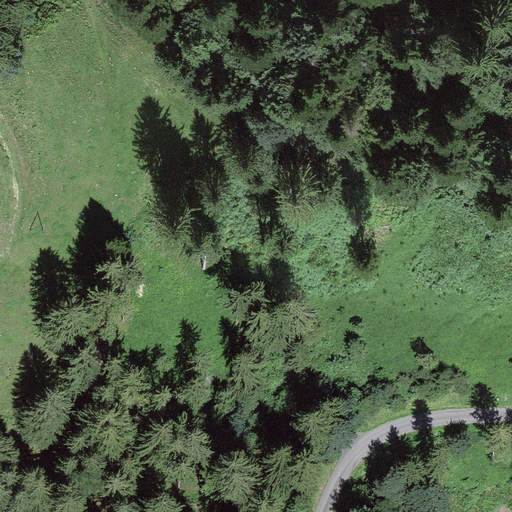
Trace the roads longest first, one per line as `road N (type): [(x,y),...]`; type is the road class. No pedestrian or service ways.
road 1 (track): [(511,415),(424,420),(384,432),(354,457),(325,511)]
road 2 (track): [(0,123),(18,181),(19,229),(9,259)]
